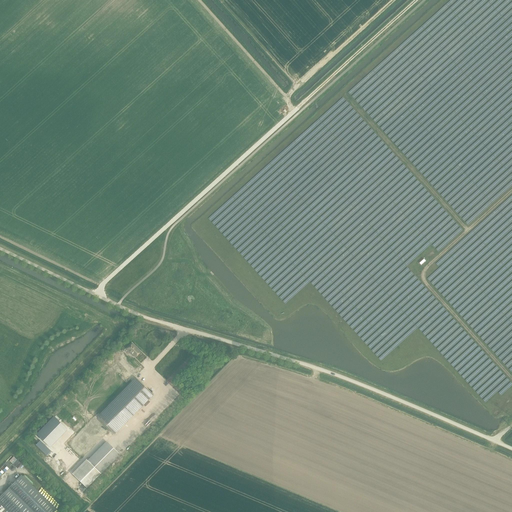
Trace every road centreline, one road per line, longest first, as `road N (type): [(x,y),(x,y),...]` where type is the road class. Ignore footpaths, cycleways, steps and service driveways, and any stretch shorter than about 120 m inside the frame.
road 1 (track): [(495,441),(330,372),(144,318),(0,248)]
road 2 (track): [(96,296),(416,0)]
road 3 (track): [(511,378),(422,272),(511,190)]
road 4 (track): [(467,230),(345,93)]
